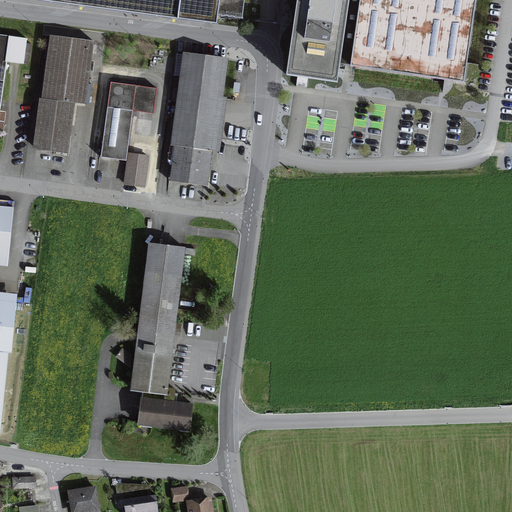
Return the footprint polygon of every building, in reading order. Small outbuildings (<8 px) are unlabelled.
[(72,0),(243,23),(246,0),(72,0)] [(474,0),(300,0),(290,75),(335,81),(337,63),(463,81),(474,0)] [(26,67),(29,39),(0,34),(0,121),(7,65),(26,67)] [(74,102),(89,104),(96,43),(51,38),(44,100),(37,99),(31,151),(69,155),(74,102)] [(230,62),(184,55),(171,147),(173,148),(168,183),(209,189),(214,155),(222,156),(230,100),(224,99),(230,62)] [(127,164),(137,87),(111,84),(102,160),(127,164)] [(145,190),(150,159),(130,156),(125,188),(145,190)] [(13,208),(0,207),(0,269),(8,270),(13,208)] [(131,394),(142,395),(138,426),(190,432),(193,406),(172,404),(173,391),(168,391),(186,250),(150,245),(131,394)] [(430,279),(433,379),(456,378),(456,383),(501,382),(501,377),(511,376),(511,276),(497,277),(497,272),(452,273),(452,278),(430,279)] [(19,296),(0,293),(0,356),(13,357),(19,296)] [(35,490),(35,480),(13,481),(14,492),(35,490)] [(100,511),(96,488),(70,493),(73,511),(100,511)] [(185,489),(172,492),(175,505),(188,503),(185,489)] [(157,511),(156,498),(125,502),(126,511),(157,511)] [(213,511),(212,500),(189,504),(190,511),(213,511)]
